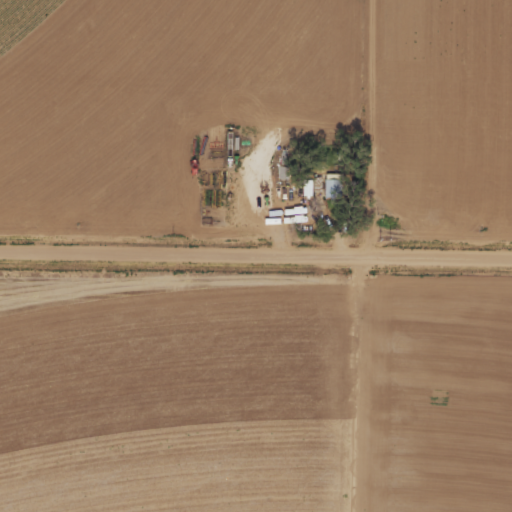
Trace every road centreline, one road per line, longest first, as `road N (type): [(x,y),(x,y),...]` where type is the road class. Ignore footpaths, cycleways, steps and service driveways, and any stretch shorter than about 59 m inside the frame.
road 1 (residential): [(511,270),(0,261)]
road 2 (residential): [(360,511),(351,0)]
